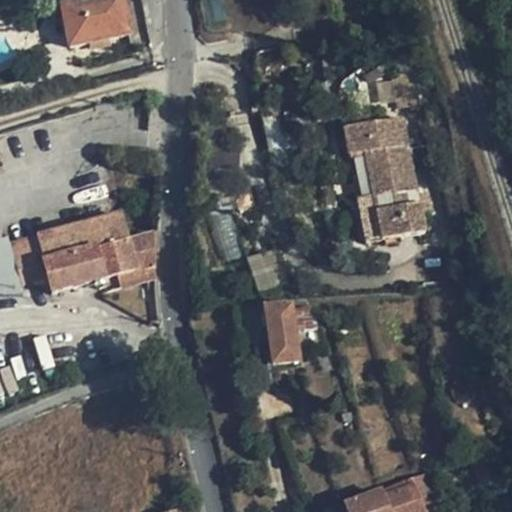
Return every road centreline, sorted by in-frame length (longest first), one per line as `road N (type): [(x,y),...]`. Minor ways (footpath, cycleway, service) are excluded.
road 1 (tertiary): [(179,0),(172,294),(221,511)]
road 2 (unknown): [(181,126),(123,128),(82,145),(38,177),(5,220)]
road 3 (track): [(182,80),(0,124)]
road 4 (unknown): [(0,313),(110,315),(172,294)]
